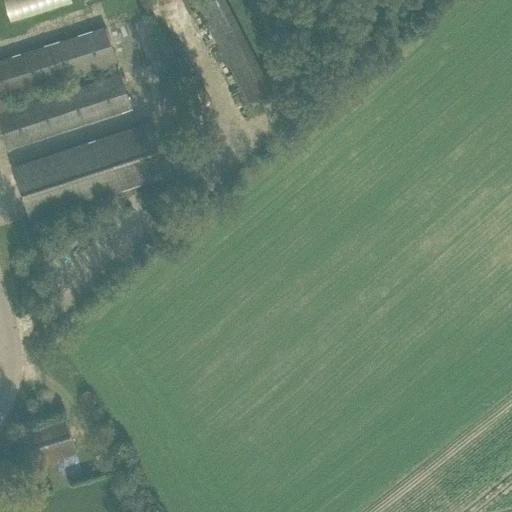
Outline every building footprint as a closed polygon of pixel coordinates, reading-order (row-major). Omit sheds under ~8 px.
[(1,0),(8,20),(73,0),(1,0)] [(270,103),(217,6),(193,18),(246,116),(270,103)] [(104,27),(0,60),(0,96),(55,80),(115,62),(104,27)] [(0,110),(0,128),(6,148),(129,107),(118,74),(0,110)] [(13,166),(30,218),(165,173),(148,122),(13,166)] [(25,432),(36,463),(75,450),(64,418),(25,432)]
